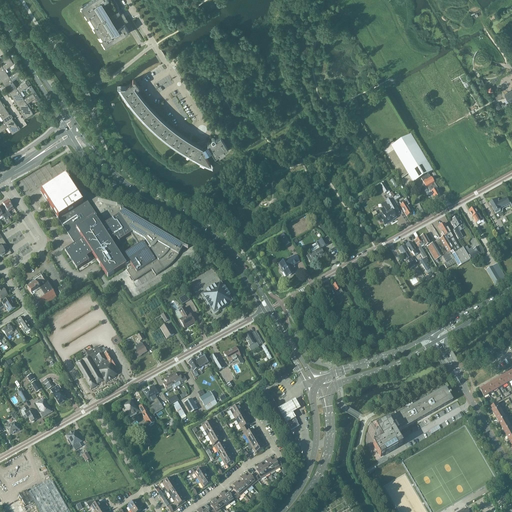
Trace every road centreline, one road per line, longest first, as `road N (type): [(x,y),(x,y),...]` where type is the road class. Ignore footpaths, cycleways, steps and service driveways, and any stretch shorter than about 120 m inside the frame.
road 1 (unknown): [(191,208),(312,156),(340,153),(300,74),(307,0)]
road 2 (unclassified): [(285,299),(511,173)]
road 3 (unknown): [(88,104),(124,164),(233,234),(259,275)]
road 4 (unclassified): [(88,408),(264,311)]
road 5 (residential): [(126,0),(202,129)]
road 6 (residential): [(186,511),(274,448),(257,418)]
road 7 (secondary): [(312,387),(312,461),(280,511)]
road 8 (residential): [(4,275),(44,241),(3,176)]
road 9 (tertiary): [(430,334),(315,382)]
road 10 (secondary): [(270,307),(228,247),(188,223)]
